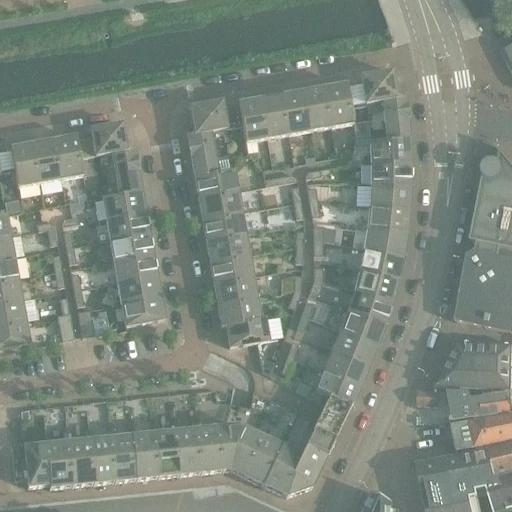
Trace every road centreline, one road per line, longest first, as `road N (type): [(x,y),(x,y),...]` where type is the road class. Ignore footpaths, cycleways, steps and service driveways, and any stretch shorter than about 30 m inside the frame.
road 1 (residential): [(153,102),(187,300),(185,361),(0,394)]
road 2 (residential): [(370,453),(428,301),(453,128)]
road 3 (residential): [(153,102),(440,52)]
road 4 (residential): [(75,511),(214,497),(242,511)]
road 5 (residential): [(0,128),(153,102)]
